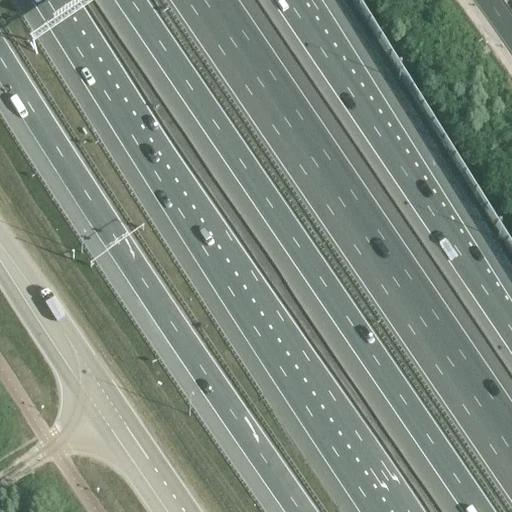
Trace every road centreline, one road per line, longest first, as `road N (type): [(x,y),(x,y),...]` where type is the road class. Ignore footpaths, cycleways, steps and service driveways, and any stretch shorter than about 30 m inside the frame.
road 1 (motorway): [(130,0),(479,511)]
road 2 (motorway): [(46,0),(374,511)]
road 3 (motorway): [(0,58),(298,511)]
road 4 (motorway): [(511,440),(211,0)]
road 5 (motorway): [(511,331),(286,0)]
